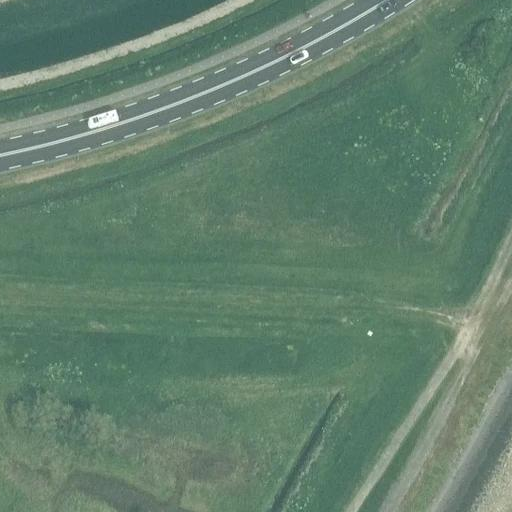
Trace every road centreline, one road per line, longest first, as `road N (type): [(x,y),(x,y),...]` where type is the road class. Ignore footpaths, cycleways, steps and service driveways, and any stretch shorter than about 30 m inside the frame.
road 1 (primary): [(0,158),(111,129),(238,79),(385,0)]
road 2 (track): [(511,293),(393,511)]
road 3 (track): [(511,186),(455,306)]
